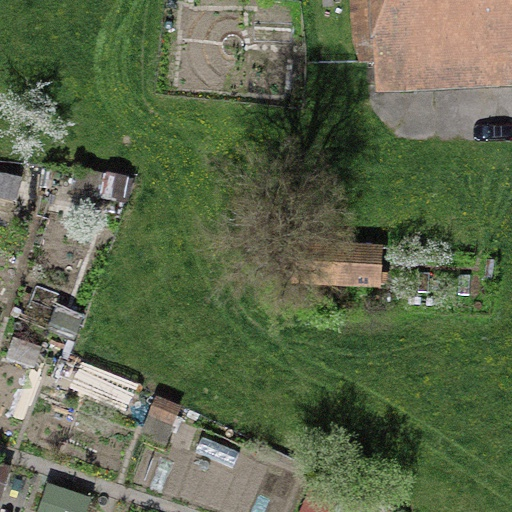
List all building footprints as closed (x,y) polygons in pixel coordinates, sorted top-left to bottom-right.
[(511,56),(511,0),(393,0),(397,63),(511,56)] [(73,175),(71,198),(119,203),(121,181),(73,175)] [(0,176),(0,202),(17,206),(23,182),(0,176)] [(380,287),(381,243),(296,241),(295,285),(380,287)] [(130,385),(82,366),(73,389),(89,395),(86,401),(119,414),(130,385)] [(154,400),(146,420),(172,430),(180,410),(154,400)] [(35,511),(86,511),(91,496),(44,482),(35,511)] [(316,482),(301,511),(333,511),(341,494),(316,482)]
